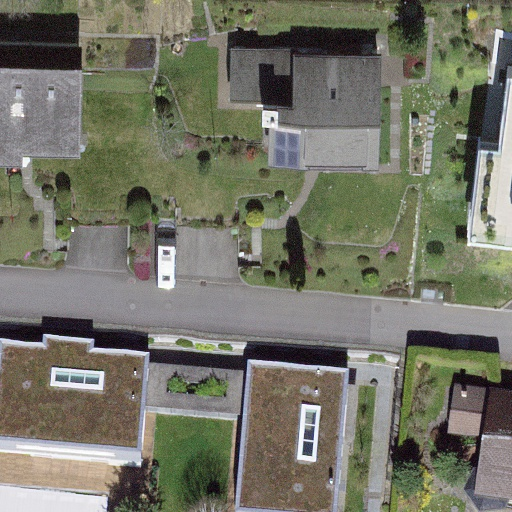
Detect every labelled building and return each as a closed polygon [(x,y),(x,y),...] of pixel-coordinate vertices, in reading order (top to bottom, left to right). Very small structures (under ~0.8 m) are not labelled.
[(403,49),(232,45),(229,165),(400,169),(403,49)] [(105,52),(0,48),(0,169),(102,172),(105,52)] [(511,87),(510,87),(502,157),(483,155),(473,240),(511,244),(511,87)] [(157,511),(169,372),(12,359),(0,506),(0,511),(157,511)] [(253,394),(246,511),(358,511),(363,400),(253,394)] [(511,511),(511,412),(464,405),(457,457),(501,463),(493,511),(511,511)]
